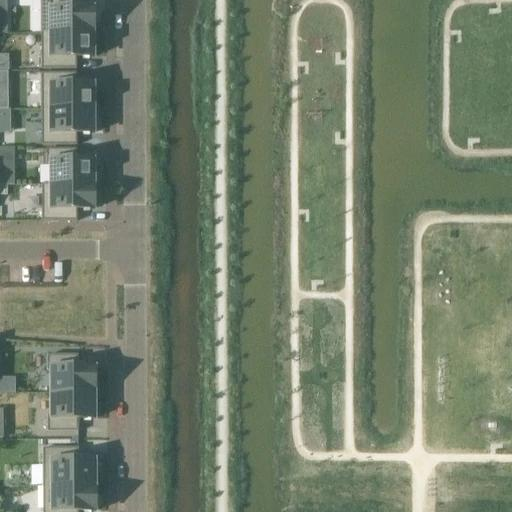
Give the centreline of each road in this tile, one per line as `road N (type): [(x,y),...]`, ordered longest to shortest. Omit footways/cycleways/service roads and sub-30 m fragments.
road 1 (residential): [(135,253),(134,511)]
road 2 (residential): [(132,0),(135,253)]
road 3 (residential): [(0,252),(135,253)]
